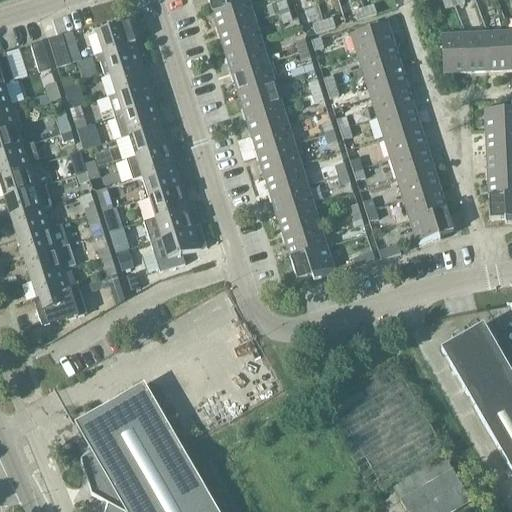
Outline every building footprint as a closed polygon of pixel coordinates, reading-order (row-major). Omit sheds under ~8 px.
[(247,0),(207,0),(212,14),(248,2),(247,0)] [(446,0),(442,1),(445,11),(455,8),(452,0),(446,0)] [(255,23),(248,2),(212,14),(218,34),(255,23)] [(286,2),(285,2),(277,5),(280,15),(289,12),(286,2)] [(277,5),(267,8),(270,18),(280,15),(277,5)] [(366,19),(376,16),(373,6),(363,10),(366,19)] [(366,19),(363,10),(353,13),(356,22),(366,19)] [(283,25),(292,22),(289,12),(280,15),(283,25)] [(322,23),(325,32),(335,29),(332,20),(322,23)] [(261,43),(255,23),(218,34),(225,55),(261,43)] [(322,23),(312,26),(315,35),(325,32),(322,23)] [(96,34),(103,55),(136,45),(129,24),(96,34)] [(350,37),(357,60),(394,48),(387,25),(350,37)] [(72,34),(62,38),(65,46),(75,43),(72,34)] [(487,73),(509,72),(507,34),(485,35),(487,73)] [(485,35),(464,36),(465,74),(487,73),(485,35)] [(443,75),(465,74),(464,36),(441,37),(443,75)] [(62,37),(48,41),(57,70),(71,65),(65,46),(62,38),(62,37)] [(324,50),(320,40),(311,43),(314,53),(324,50)] [(304,42),(295,45),(298,54),(307,51),(304,42)] [(42,43),(31,47),(40,75),(51,72),(42,43)] [(268,64),(261,43),(225,55),(231,76),(268,64)] [(99,63),(104,78),(109,76),(142,66),(136,45),(103,55),(95,58),(96,62),(99,63)] [(357,60),(363,79),(400,67),(394,48),(357,60)] [(301,64),(311,61),(307,51),(298,54),(301,64)] [(5,55),(0,56),(0,87),(4,87),(14,83),(5,55)] [(238,96),(274,85),(268,64),(231,76),(238,96)] [(302,68),(290,72),(292,79),(314,72),(312,65),(302,69),(302,68)] [(116,97),(149,86),(142,66),(109,76),(116,97)] [(400,67),(363,79),(370,99),(407,88),(400,67)] [(333,78),(323,81),(326,91),(336,88),(333,78)] [(64,91),(74,87),(71,80),(61,83),(64,91)] [(317,83),(308,86),(311,96),(321,93),(317,83)] [(48,95),(58,92),(56,84),(46,87),(48,95)] [(274,85),(238,96),(244,117),(281,105),(274,85)] [(149,86),(116,97),(108,99),(115,120),(155,107),(149,86)] [(0,87),(0,110),(11,107),(4,87),(0,87)] [(74,87),(64,91),(66,99),(76,95),(74,87)] [(329,101),(339,98),(336,88),(326,91),(329,101)] [(377,120),(413,108),(407,88),(370,99),(377,120)] [(58,92),(48,95),(51,104),(61,100),(58,92)] [(314,105),(324,102),(321,93),(311,96),(314,105)] [(281,105),(244,117),(251,137),(288,126),(281,105)] [(0,110),(0,133),(18,128),(11,107),(0,110)] [(155,107),(115,120),(121,140),(129,138),(162,127),(155,107)] [(383,141),(420,129),(413,108),(377,120),(383,141)] [(511,110),(484,111),(485,134),(511,132),(511,110)] [(65,113),(55,116),(58,128),(69,125),(65,113)] [(339,132),(349,129),(346,119),(336,122),(339,132)] [(77,131),(87,128),(84,120),(74,124),(77,131)] [(331,124),(321,127),(324,137),(334,134),(331,124)] [(61,137),(71,133),(69,125),(58,128),(61,137)] [(257,158),(294,146),(288,126),(251,137),(257,158)] [(136,158),(168,148),(162,127),(129,138),(136,158)] [(0,133),(0,156),(24,148),(18,128),(0,133)] [(87,128),(77,131),(81,147),(92,143),(87,128)] [(339,132),(343,142),(352,139),(349,129),(339,132)] [(420,129),(383,141),(390,161),(426,150),(420,129)] [(511,132),(485,134),(486,156),(511,154),(511,132)] [(71,133),(61,137),(64,145),(74,141),(71,133)] [(328,147),(337,144),(334,134),(324,137),(328,147)] [(359,161),(377,155),(373,141),(355,146),(359,161)] [(264,179),(301,167),(294,146),(257,158),(264,179)] [(0,156),(0,178),(31,169),(24,148),(0,156)] [(126,161),(133,182),(142,179),(175,168),(168,148),(136,158),(126,161)] [(396,182),(433,170),(426,150),(390,161),(396,182)] [(511,176),(511,154),(486,156),(487,177),(511,176)] [(353,173),(362,170),(359,160),(349,163),(353,173)] [(95,163),(85,166),(87,174),(97,171),(95,163)] [(344,165),(334,168),(338,178),(347,175),(344,165)] [(85,166),(74,169),(77,177),(87,174),(85,166)] [(270,199),(307,188),(301,167),(264,179),(270,199)] [(142,179),(149,199),(181,189),(175,168),(142,179)] [(0,178),(0,186),(4,200),(37,189),(31,169),(0,178)] [(353,173),(356,183),(365,180),(362,170),(353,173)] [(440,191),(433,170),(396,182),(403,202),(440,191)] [(100,179),(97,171),(87,174),(90,182),(100,179)] [(79,185),(90,182),(87,174),(77,177),(79,185)] [(338,178),(341,188),(350,185),(347,175),(338,178)] [(511,197),(511,176),(487,177),(488,199),(511,197)] [(11,220),(44,210),(51,208),(45,187),(37,189),(4,200),(11,220)] [(277,220),(314,208),(307,188),(270,199),(277,220)] [(149,199),(155,220),(188,210),(181,189),(149,199)] [(446,211),(440,191),(403,202),(410,223),(446,211)] [(511,220),(511,197),(488,199),(489,221),(511,220)] [(366,214),(375,211),(372,202),(363,205),(366,214)] [(103,214),(113,211),(111,203),(100,206),(103,214)] [(357,206),(348,209),(351,219),(360,216),(357,206)] [(87,219),(97,216),(95,208),(84,211),(87,219)] [(284,240),(320,229),(314,208),(277,220),(284,240)] [(11,220),(18,241),(50,231),(44,210),(11,220)] [(188,210),(155,220),(144,224),(150,244),(194,230),(188,210)] [(114,211),(113,211),(103,214),(105,222),(109,235),(121,231),(117,219),(114,211)] [(366,214),(369,224),(378,221),(375,211),(366,214)] [(410,223),(416,245),(453,233),(446,211),(410,223)] [(97,216),(87,219),(90,227),(100,224),(97,216)] [(351,219),(354,229),(363,226),(360,216),(351,219)] [(24,262),(68,248),(62,227),(50,231),(18,241),(24,262)] [(290,261),(327,249),(320,229),(284,240),(290,261)] [(194,230),(150,244),(160,275),(185,267),(182,257),(201,251),(194,230)] [(116,256),(127,252),(125,244),(121,231),(109,235),(114,248),(116,256)] [(391,259),(401,256),(398,246),(388,250),(391,259)] [(31,282),(63,272),(75,268),(68,248),(24,262),(31,282)] [(100,261),(110,257),(108,249),(98,253),(100,261)] [(290,261),(297,282),(334,271),(327,249),(290,261)] [(388,250),(378,253),(381,262),(391,259),(388,250)] [(129,254),(117,258),(122,273),(133,270),(129,254)] [(376,264),(372,255),(363,258),(366,267),(376,264)] [(110,257),(100,261),(103,269),(113,266),(110,257)] [(363,258),(353,261),(356,270),(366,267),(363,258)] [(114,270),(104,273),(106,280),(116,277),(114,270)] [(31,282),(37,302),(70,292),(63,272),(31,282)] [(135,276),(127,279),(131,293),(140,291),(135,276)] [(119,285),(116,277),(106,280),(109,288),(110,288),(119,285)] [(119,285),(110,288),(116,308),(125,303),(119,285)] [(77,289),(70,292),(37,302),(41,314),(41,325),(86,316),(77,289)] [(511,473),(511,375),(483,326),(441,350),(511,473)] [(396,367),(324,409),(375,499),(448,458),(396,367)] [(107,506),(105,510),(105,511),(104,511),(216,511),(144,387),(75,426),(92,456),(81,462),(92,497),(107,506)] [(401,503),(406,511),(458,511),(471,505),(453,473),(401,503)]
